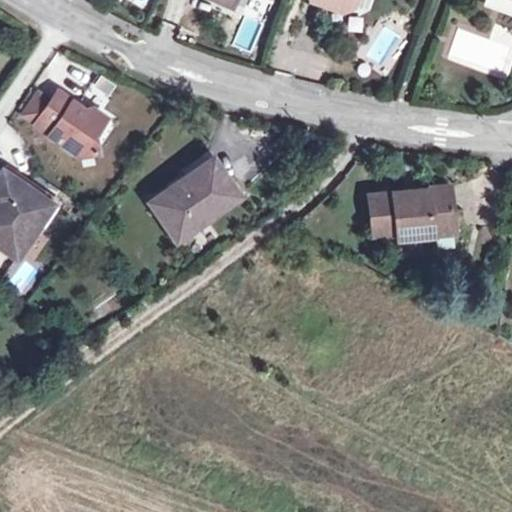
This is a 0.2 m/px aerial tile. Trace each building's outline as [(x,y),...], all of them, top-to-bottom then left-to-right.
[(49,101),(34,123),(49,133),(48,134),(79,154),(96,151),(92,134),(104,117),(90,107),(83,109),(56,91),(49,101)] [(21,114),(34,123),(49,101),(36,92),(21,114)] [(211,157),(149,201),(175,239),(236,195),(211,157)] [(0,246),(16,257),(41,219),(29,211),(39,194),(0,169),(0,246)] [(449,185),(368,195),(372,234),(395,232),(396,240),(418,237),(454,233),(449,185)] [(51,202),(39,194),(29,211),(41,219),(51,202)] [(66,219),(59,230),(67,235),(75,225),(66,219)] [(421,255),(418,237),(396,240),(398,257),(421,255)] [(6,281),(24,295),(40,274),(22,260),(6,281)]
